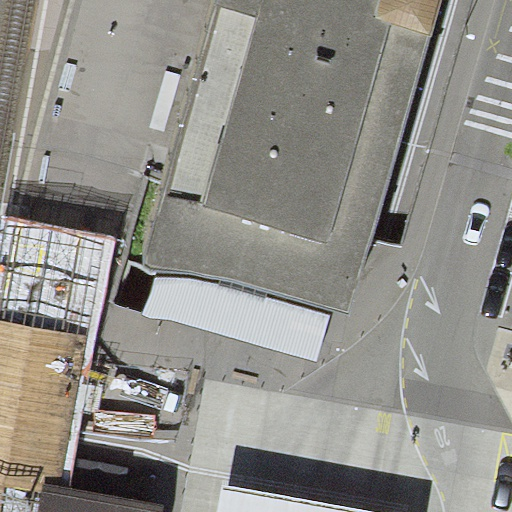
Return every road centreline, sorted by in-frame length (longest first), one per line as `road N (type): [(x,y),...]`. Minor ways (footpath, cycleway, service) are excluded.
road 1 (residential): [(511,75),(443,303)]
road 2 (residential): [(479,511),(443,303)]
